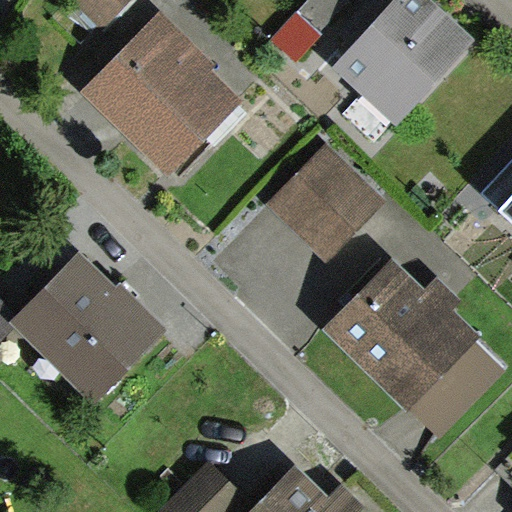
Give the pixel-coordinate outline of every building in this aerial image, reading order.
[(73,0),(105,29),(132,0),(73,0)] [(394,128),(476,42),(432,0),(390,0),(328,65),(394,128)] [(159,16),(84,94),(167,173),(239,99),(211,72),(214,69),(159,16)] [(383,201),(324,144),(267,204),(326,260),(383,201)] [(511,161),(476,200),(511,233),(511,161)] [(23,310),(12,322),(94,401),(161,331),(79,253),(23,310)] [(397,257),(328,330),(438,433),(499,369),(471,342),(475,337),(447,310),(459,297),(435,275),(426,285),(397,257)] [(0,335),(12,322),(23,310),(0,289),(0,335)] [(347,511),(297,463),(248,511),(347,511)] [(163,511),(234,511),(246,500),(209,464),(163,511)]
